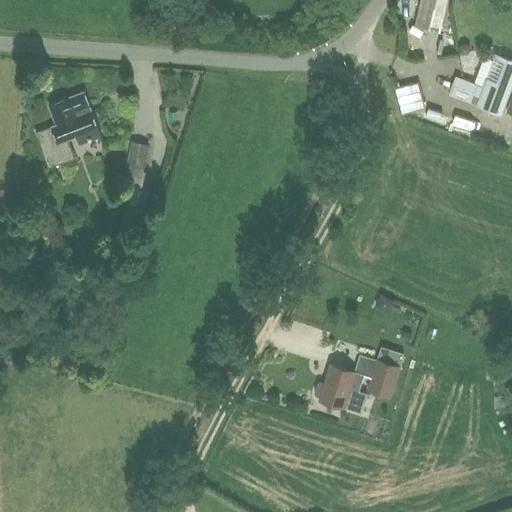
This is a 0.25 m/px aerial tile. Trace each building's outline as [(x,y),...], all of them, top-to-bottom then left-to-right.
[(511,62),(495,56),(478,104),(501,113),(511,82),(511,62)] [(425,72),(410,73),(411,84),(426,83),(425,72)] [(67,140),(77,136),(80,144),(100,136),(103,146),(104,145),(83,92),(71,97),(71,96),(48,105),(55,125),(51,127),(55,137),(39,143),(48,167),(74,157),(67,140)] [(122,186),(133,188),(123,219),(144,226),(155,194),(139,189),(148,145),(131,141),(122,186)] [(379,294),(373,307),(386,313),(392,300),(379,294)] [(19,320),(84,341),(91,318),(73,312),(71,316),(47,308),(48,306),(26,299),(19,320)] [(494,353),(494,406),(511,406),(511,394),(507,394),(506,352),(494,353)] [(376,357),(367,390),(391,397),(400,364),(376,357)] [(330,364),(324,383),(320,382),(317,383),(314,393),(315,396),(319,397),(319,399),(361,413),(367,393),(358,390),(364,374),(330,364)]
